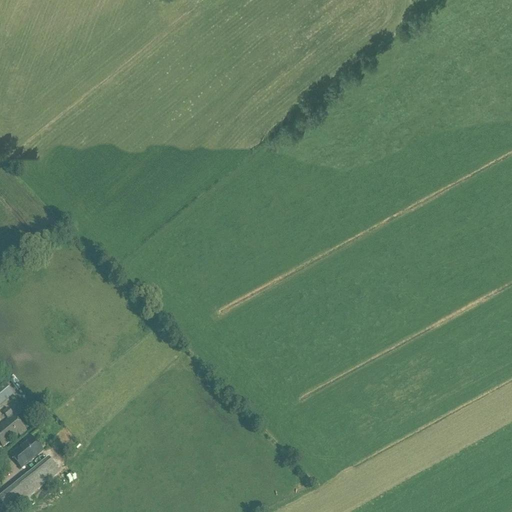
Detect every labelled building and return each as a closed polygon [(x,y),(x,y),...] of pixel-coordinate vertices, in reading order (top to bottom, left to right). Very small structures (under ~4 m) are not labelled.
[(0,390),(0,391),(7,399),(7,400),(13,395),(6,386),(0,390)] [(8,420),(0,426),(0,443),(3,447),(19,434),(21,437),(25,433),(23,431),(25,429),(7,409),(2,413),(8,420)] [(51,439),(63,452),(74,441),(62,428),(51,439)] [(21,446),(10,456),(22,470),(43,452),(30,436),(20,445),(21,446)] [(51,444),(43,449),(54,465),(60,460),(55,453),(57,452),(51,444)] [(48,459),(0,497),(0,502),(7,511),(18,511),(31,501),(30,499),(61,474),(48,459)]
